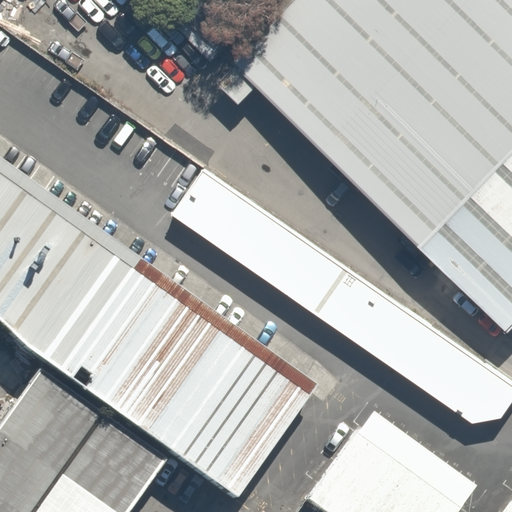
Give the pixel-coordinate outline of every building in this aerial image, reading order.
[(511,0),(290,0),(230,62),(503,329),(511,319),(511,0)] [(0,75),(23,46),(0,27),(0,75)] [(312,387),(0,163),(0,330),(21,351),(231,500),(312,387)] [(511,381),(203,167),(171,212),(472,421),(501,416),(511,400),(511,381)] [(511,319),(503,329),(511,335),(511,319)] [(0,511),(124,511),(162,460),(35,369),(0,418),(0,511)] [(315,511),(450,511),(468,487),(365,414),(300,501),(315,511)] [(511,511),(511,497),(500,511),(511,511)]
